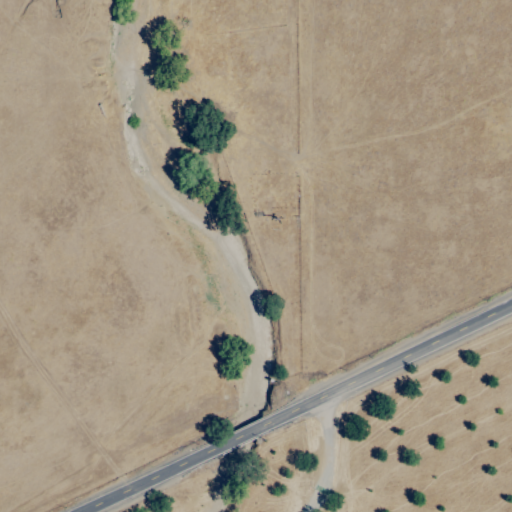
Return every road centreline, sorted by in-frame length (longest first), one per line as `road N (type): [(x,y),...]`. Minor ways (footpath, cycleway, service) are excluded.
road 1 (secondary): [(511,311),(88,511)]
road 2 (residential): [(135,490),(0,315)]
